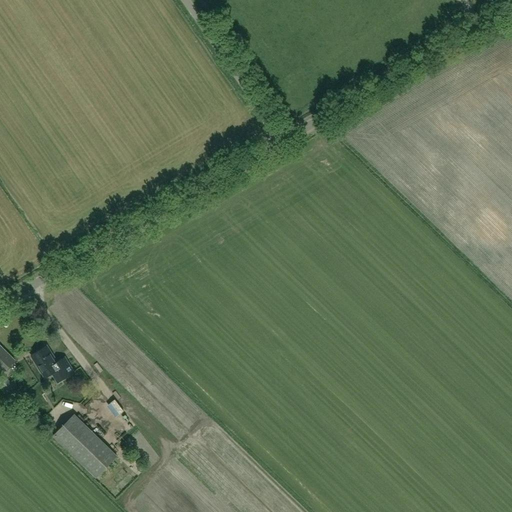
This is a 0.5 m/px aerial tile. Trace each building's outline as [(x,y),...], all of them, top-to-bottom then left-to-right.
[(15,361),(0,346),(0,370),(2,373),(15,361)] [(45,378),(61,369),(47,346),(31,356),(45,378)] [(13,386),(4,377),(0,380),(0,384),(7,392),(13,386)] [(117,457),(74,415),(53,436),(96,478),(117,457)] [(96,425),(101,419),(97,415),(91,422),(96,425)]
